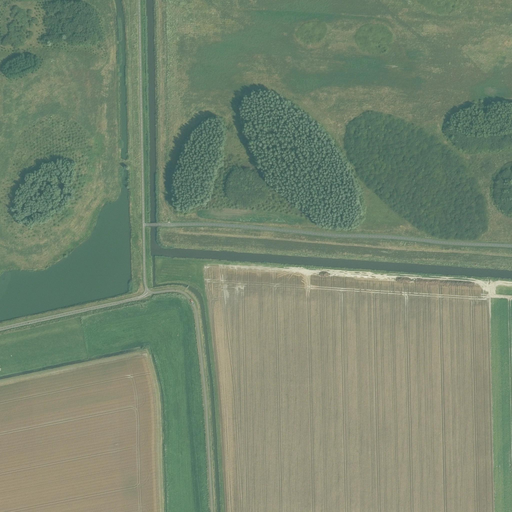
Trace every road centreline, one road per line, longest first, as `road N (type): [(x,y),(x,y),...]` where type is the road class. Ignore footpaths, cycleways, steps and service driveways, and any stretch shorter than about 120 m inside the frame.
road 1 (track): [(511,264),(164,241),(162,224)]
road 2 (track): [(145,295),(190,316),(206,511)]
road 3 (track): [(143,225),(133,0)]
road 4 (track): [(160,0),(162,224)]
road 5 (track): [(142,163),(115,160),(107,0)]
